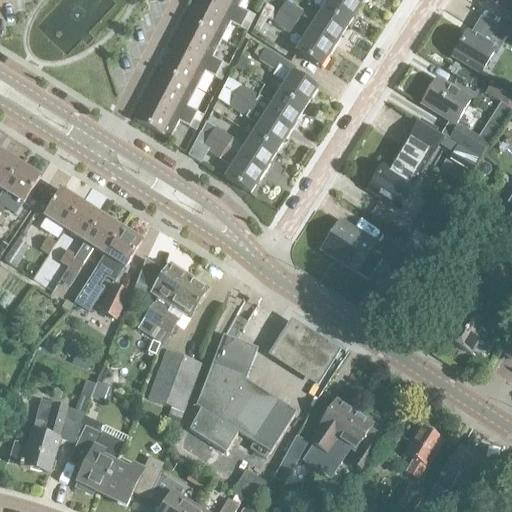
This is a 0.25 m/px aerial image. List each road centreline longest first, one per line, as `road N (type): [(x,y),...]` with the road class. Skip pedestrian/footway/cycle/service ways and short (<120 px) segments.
road 1 (residential): [(262,266),(430,0)]
road 2 (secondary): [(483,410),(262,266)]
road 3 (secondary): [(237,243),(209,206),(105,141)]
road 4 (secondary): [(94,159),(237,243)]
road 5 (residential): [(105,141),(179,0)]
road 6 (secondary): [(105,141),(0,75)]
